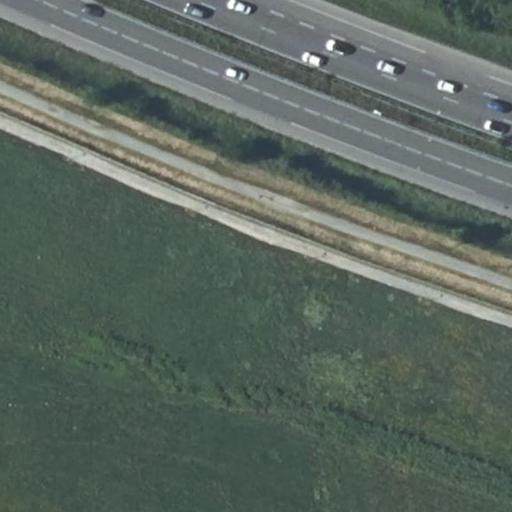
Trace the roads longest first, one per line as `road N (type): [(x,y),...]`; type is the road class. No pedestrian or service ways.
road 1 (track): [(511,286),(315,219),(0,83)]
road 2 (trunk): [(38,0),(511,185)]
road 3 (trunk): [(511,122),(192,0)]
